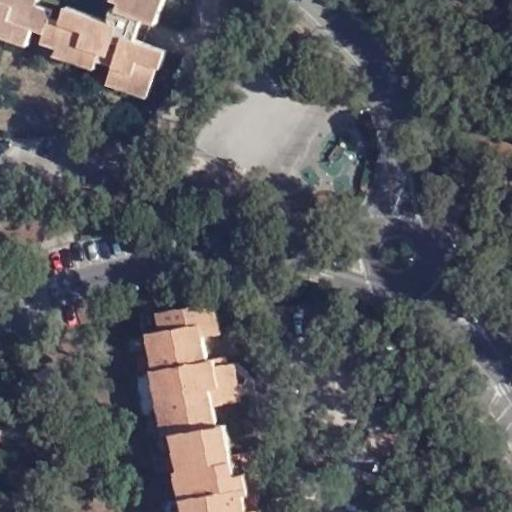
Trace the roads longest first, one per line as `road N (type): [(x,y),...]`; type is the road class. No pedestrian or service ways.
road 1 (tertiary): [(311,258),(200,260),(0,303)]
road 2 (residential): [(0,172),(32,175),(94,161),(144,139),(178,107),(207,0)]
road 3 (tertiary): [(319,0),(406,109),(408,162)]
